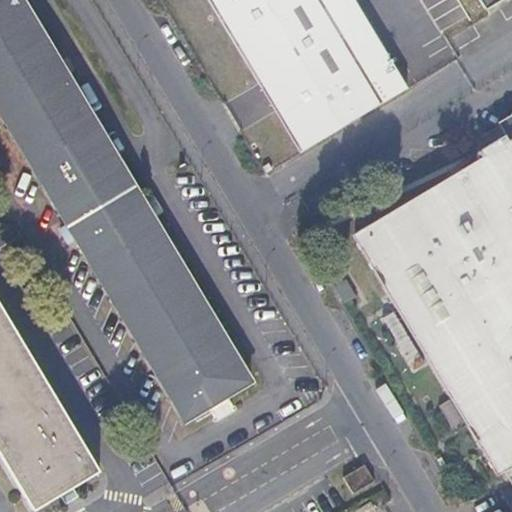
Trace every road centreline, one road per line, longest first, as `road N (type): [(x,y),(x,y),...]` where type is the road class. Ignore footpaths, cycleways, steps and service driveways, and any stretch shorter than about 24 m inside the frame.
road 1 (unknown): [(0,171),(160,462),(187,463),(215,450),(272,414),(278,388),(116,105)]
road 2 (residential): [(128,0),(434,511)]
road 3 (unknown): [(116,105),(52,0)]
